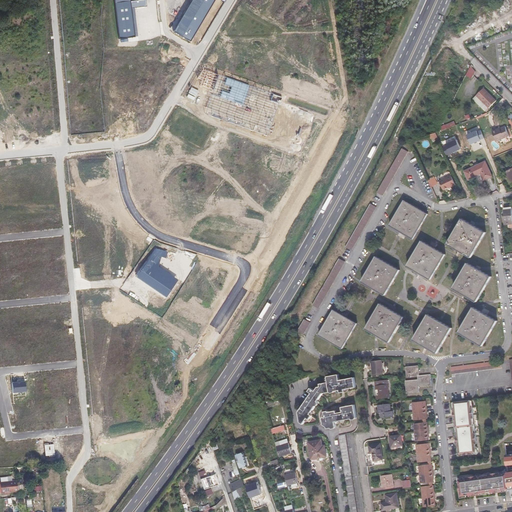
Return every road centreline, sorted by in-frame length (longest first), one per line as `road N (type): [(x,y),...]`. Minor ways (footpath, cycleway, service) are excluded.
road 1 (primary): [(141,511),(306,265),(442,0)]
road 2 (primary): [(413,38),(297,261),(127,511)]
road 3 (residential): [(117,144),(129,206),(149,229),(243,265),(214,325)]
road 4 (unclassified): [(53,0),(61,148)]
road 5 (residential): [(439,367),(452,511)]
road 6 (unclassified): [(198,54),(147,138),(117,144)]
road 7 (residential): [(511,195),(436,208),(391,185)]
